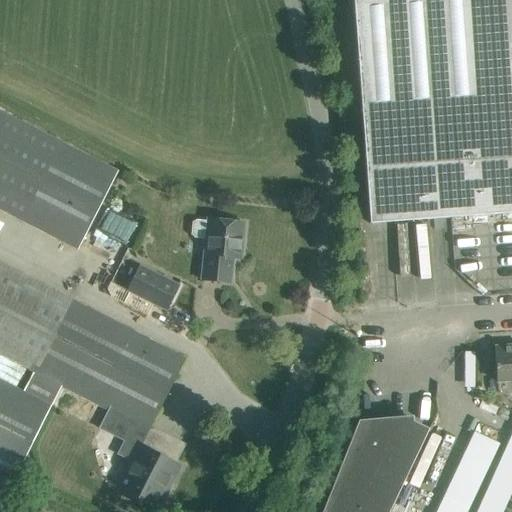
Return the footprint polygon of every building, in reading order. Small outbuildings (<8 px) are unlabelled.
[(511,0),(352,0),(369,224),(511,213),(511,0)] [(0,112),(0,210),(77,250),(116,172),(0,112)] [(204,242),(200,281),(230,284),(233,251),(242,252),(244,224),(207,220),(206,223),(196,222),(192,225),(191,237),(195,241),(204,242)] [(0,264),(0,355),(33,373),(22,395),(48,409),(61,385),(108,410),(140,427),(147,431),(149,428),(184,358),(0,264)] [(165,311),(178,286),(140,267),(127,292),(165,311)] [(511,346),(493,348),(496,382),(511,381),(511,346)] [(0,384),(0,449),(21,461),(48,409),(22,395),(0,384)] [(108,410),(98,429),(124,442),(117,455),(130,462),(116,488),(157,509),(172,481),(179,467),(164,459),(140,447),(138,446),(137,448),(131,445),(140,427),(108,410)] [(389,511),(428,430),(413,423),(412,417),(358,422),(322,511),(389,511)] [(0,501),(12,479),(21,461),(0,449),(0,501)]
